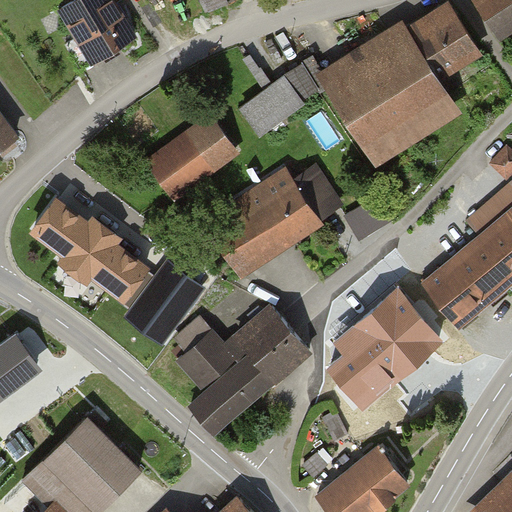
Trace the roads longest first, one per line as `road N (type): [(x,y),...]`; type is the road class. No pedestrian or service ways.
road 1 (residential): [(249,480),(296,419),(321,296),(391,241),(511,114)]
road 2 (residential): [(0,206),(127,91),(195,49),(363,0)]
road 3 (tertiary): [(0,282),(89,342),(249,480)]
road 4 (tertiary): [(428,511),(511,376)]
